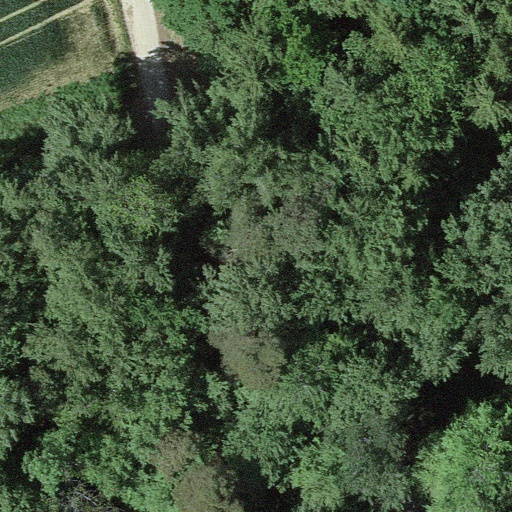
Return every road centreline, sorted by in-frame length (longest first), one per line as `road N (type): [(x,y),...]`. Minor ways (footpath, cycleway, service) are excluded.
road 1 (track): [(130,0),(259,511)]
road 2 (track): [(232,414),(328,437),(511,399)]
road 3 (track): [(434,511),(232,414)]
